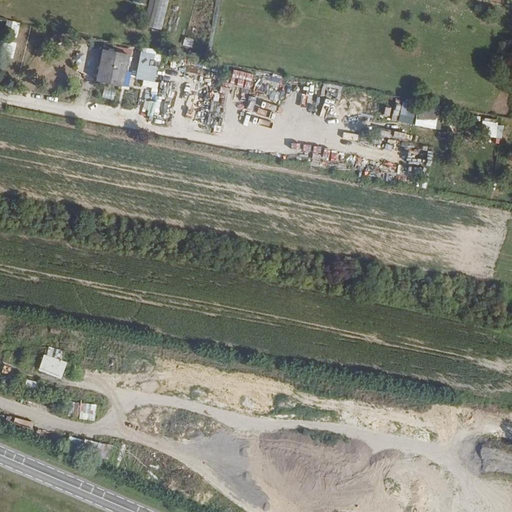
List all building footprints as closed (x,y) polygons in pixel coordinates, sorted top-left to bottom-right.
[(151,0),(145,26),(162,30),(168,0),(151,0)] [(183,45),(192,48),(194,41),(185,38),(183,45)] [(127,56),(101,50),(94,81),(120,86),(127,56)] [(219,71),(163,60),(152,120),(207,131),(219,71)] [(272,78),(223,68),(210,132),(259,142),(272,78)] [(158,81),(141,78),(134,117),(150,121),(158,81)] [(114,99),(115,91),(103,89),(102,98),(114,99)] [(483,137),(497,137),(498,120),(484,119),(483,137)] [(202,385),(200,403),(227,406),(229,389),(202,385)] [(231,392),(229,407),(280,413),(282,397),(231,392)] [(73,403),(73,417),(83,417),(83,403),(73,403)] [(111,461),(114,445),(69,436),(66,452),(111,461)] [(329,444),(326,475),(343,476),(346,446),(329,444)] [(241,484),(247,486),(250,471),(244,469),(241,484)]
